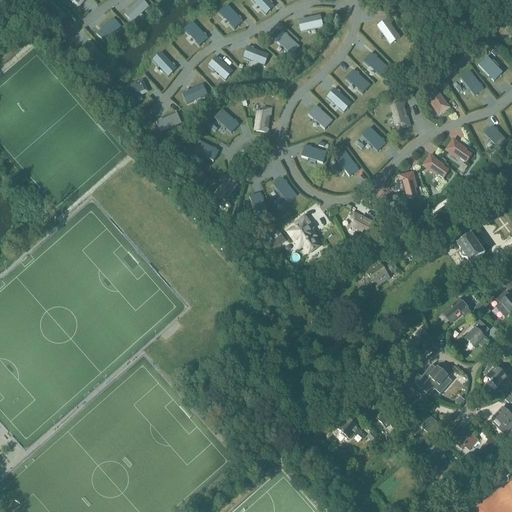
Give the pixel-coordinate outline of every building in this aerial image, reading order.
[(149,8),(141,0),(139,0),(124,15),(133,23),(138,18),(137,18),(143,11),(144,12),(149,8)] [(274,7),(267,0),(251,0),(255,4),(256,3),(262,10),(261,10),(266,15),(274,7)] [(65,16),(48,1),(40,10),(45,14),(46,13),(53,19),(52,20),(57,25),(65,16)] [(243,22),(228,6),(219,14),(224,19),(225,18),(231,25),(230,26),(234,30),(243,22)] [(320,16),(298,21),(301,33),(308,31),(307,30),(316,28),(316,29),(323,28),(320,16)] [(113,19),(96,35),(105,43),(110,38),(109,38),(115,31),(116,32),(121,28),(113,19)] [(387,19),(377,26),(390,45),(400,38),(387,19)] [(208,39),(193,23),(184,31),(189,36),(190,35),(196,42),(195,42),(200,47),(208,39)] [(299,47),(282,32),(275,41),(279,45),(280,45),(287,51),(286,52),(291,56),(299,47)] [(104,58),(89,42),(80,50),(85,55),(86,54),(92,61),(91,61),(96,67),(104,58)] [(268,55),(247,47),(243,58),(250,61),(250,59),(258,63),(258,64),(264,66),(268,55)] [(177,69),(161,53),(153,61),(157,66),(158,65),(165,72),(164,73),(168,78),(177,69)] [(371,54),(363,63),(381,78),(388,69),(371,54)] [(229,68),(216,57),(208,66),(213,70),(214,70),(221,76),(220,76),(225,81),(233,72),(229,68)] [(494,82),(502,74),(486,57),(478,66),(494,82)] [(353,71),(345,79),(363,95),(371,86),(353,71)] [(474,97),(483,90),(470,72),(460,79),(474,97)] [(148,93),(143,82),(122,91),(127,101),(133,99),(133,98),(141,94),(142,95),(148,93)] [(203,85),(182,94),(186,105),(193,102),(192,101),(201,98),(201,99),(207,96),(203,85)] [(334,89),(326,98),(343,113),(352,104),(334,89)] [(430,103),(439,116),(449,109),(440,94),(438,95),(435,90),(427,95),(432,102),(430,103)] [(402,102),(390,106),(392,116),(395,126),(400,125),(401,128),(409,126),(402,102)] [(316,106),(308,115),(325,131),(333,122),(316,106)] [(256,132),(267,134),(271,110),(263,109),(263,113),(260,113),(258,112),(256,121),(257,121),(256,132)] [(231,135),(239,125),(222,110),(214,119),(231,135)] [(176,114),(156,123),(161,134),(167,131),(167,130),(175,126),(175,127),(181,125),(176,114)] [(500,152),(508,143),(493,127),(484,135),(500,152)] [(377,153),(386,144),(370,128),(361,137),(377,153)] [(213,163),(219,152),(199,141),(193,152),(213,163)] [(454,141),(446,151),(460,162),(461,160),(466,164),(471,156),(465,151),(466,150),(454,141)] [(323,164),(326,153),(304,146),(301,158),(323,164)] [(349,178),(359,170),(345,152),(336,160),(349,178)] [(430,157),(423,167),(437,177),(438,176),(443,179),(449,172),(442,167),(443,165),(430,157)] [(408,200),(416,198),(414,189),(416,189),(413,174),(400,177),(404,194),(406,193),(408,200)] [(506,185),(511,181),(511,174),(503,180),(506,185)] [(230,194),(237,186),(228,178),(213,197),(219,202),(221,198),(225,202),(231,195),(230,194)] [(282,178),(273,186),(283,199),(287,204),(297,196),(282,178)] [(261,193),(249,198),(258,219),(269,214),(261,193)] [(360,231),(361,230),(370,235),(375,225),(354,214),(351,221),(354,223),(352,227),(360,231)] [(308,255),(319,247),(314,239),(319,235),(304,216),(293,225),(294,226),(287,232),(300,249),(302,247),(308,255)] [(474,261),(488,251),(474,231),(459,242),(474,261)] [(431,247),(438,242),(432,233),(425,238),(431,247)] [(421,252),(414,256),(419,263),(426,259),(421,252)] [(375,289),(389,279),(378,263),(364,272),(375,289)] [(504,283),(508,279),(505,275),(500,279),(504,283)] [(510,291),(511,289),(511,280),(510,278),(508,279),(504,283),(503,284),(510,291)] [(498,280),(493,284),(497,289),(502,285),(498,280)] [(511,317),(511,296),(507,291),(497,300),(500,304),(496,307),(506,318),(510,315),(511,317)] [(470,294),(465,298),(472,306),(477,301),(470,294)] [(473,311),(464,300),(458,304),(457,302),(443,313),(452,324),(463,315),(465,318),(473,311)] [(483,318),(490,313),(485,306),(478,311),(483,318)] [(483,348),(488,342),(485,339),(487,337),(476,327),(465,339),(476,349),(480,345),(483,348)] [(418,339),(406,352),(412,358),(414,356),(417,359),(428,347),(426,345),(432,339),(420,329),(414,336),(418,339)] [(507,354),(511,350),(511,341),(503,348),(507,354)] [(431,365),(420,377),(433,390),(439,395),(450,382),(447,379),(450,376),(438,366),(436,369),(431,365)] [(394,375),(402,372),(400,368),(396,366),(391,368),(394,375)] [(507,387),(511,382),(508,379),(509,378),(497,366),(487,377),(499,389),(504,384),(507,387)] [(417,394),(411,388),(400,378),(391,388),(402,398),(408,403),(417,394)] [(506,430),(511,424),(511,414),(504,407),(493,418),(506,430)] [(394,429),(401,422),(386,408),(375,419),(387,430),(391,426),(394,429)] [(429,434),(438,422),(423,411),(414,423),(429,434)] [(371,428),(375,425),(369,418),(365,421),(371,428)] [(357,438),(362,432),(347,419),(338,429),(350,440),(354,436),(357,438)] [(315,423),(309,429),(316,436),(322,429),(315,423)] [(472,453),(482,443),(468,430),(455,443),(463,450),(465,447),(472,453)] [(372,443),(376,438),(371,433),(366,438),(372,443)] [(492,450),(498,443),(492,437),(486,444),(492,450)] [(449,473),(453,468),(451,466),(452,465),(439,453),(429,464),(442,476),(447,471),(449,473)] [(457,467),(455,470),(459,474),(467,465),(460,460),(456,465),(457,467)] [(434,493),(438,489),(433,484),(429,489),(434,493)]
